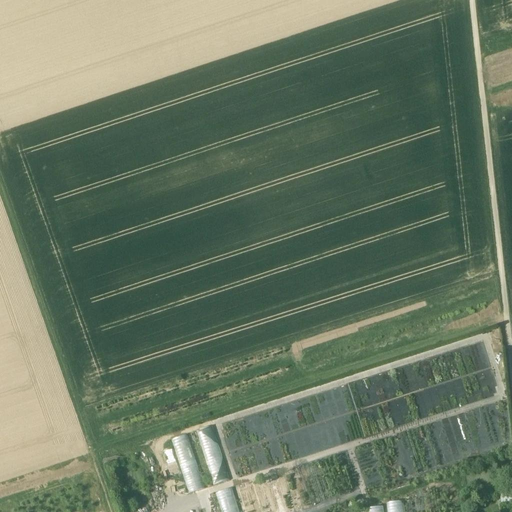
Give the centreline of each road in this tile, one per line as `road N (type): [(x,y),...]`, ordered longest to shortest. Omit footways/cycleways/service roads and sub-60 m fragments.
road 1 (track): [(472,0),(511,361)]
road 2 (track): [(0,178),(112,511)]
